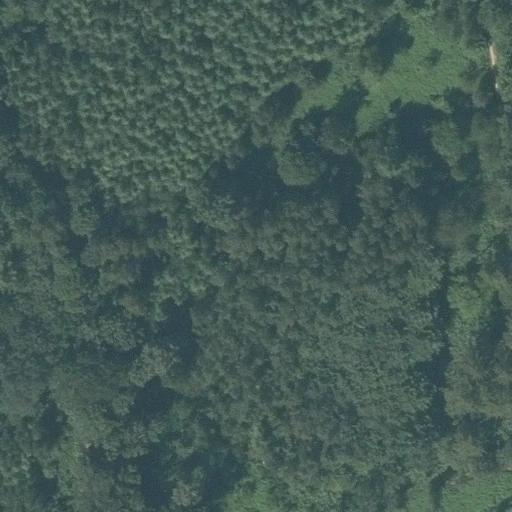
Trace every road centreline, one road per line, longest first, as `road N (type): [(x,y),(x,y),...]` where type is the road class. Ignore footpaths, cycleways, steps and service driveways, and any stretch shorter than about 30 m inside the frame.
road 1 (track): [(93,511),(77,342),(79,242),(0,120)]
road 2 (unknown): [(81,511),(54,243),(0,158)]
road 3 (track): [(511,201),(484,0)]
